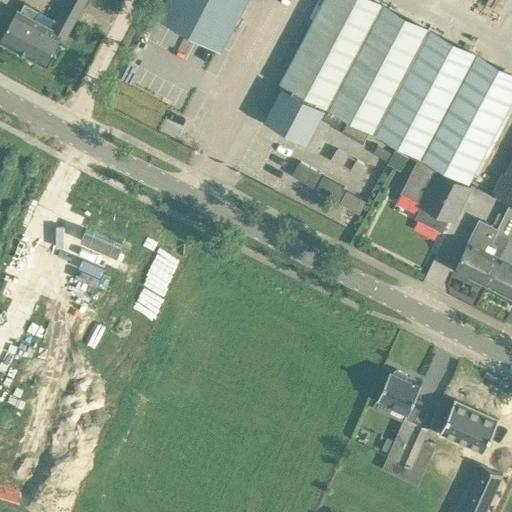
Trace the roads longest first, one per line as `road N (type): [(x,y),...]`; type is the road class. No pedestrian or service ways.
road 1 (tertiary): [(511,362),(55,131)]
road 2 (track): [(132,0),(71,115)]
